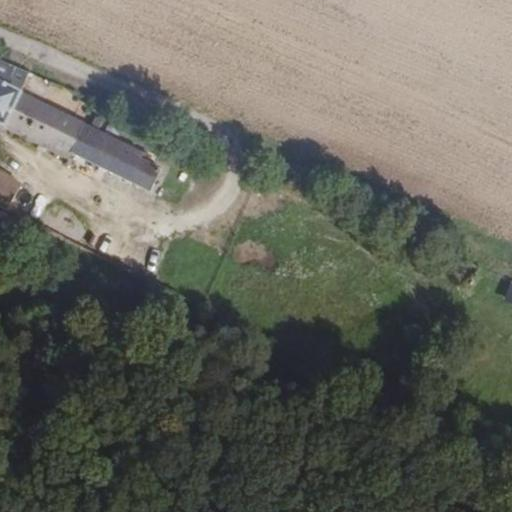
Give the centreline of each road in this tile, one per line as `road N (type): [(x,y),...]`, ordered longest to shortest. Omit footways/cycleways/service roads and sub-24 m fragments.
road 1 (track): [(0,288),(37,277),(171,294),(265,351),(336,426),(370,511)]
road 2 (residential): [(0,47),(217,136)]
